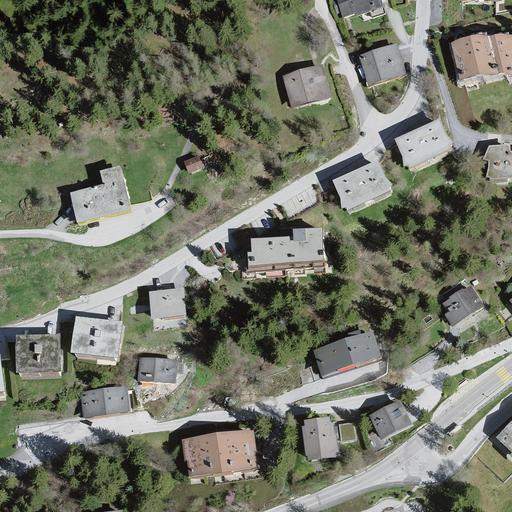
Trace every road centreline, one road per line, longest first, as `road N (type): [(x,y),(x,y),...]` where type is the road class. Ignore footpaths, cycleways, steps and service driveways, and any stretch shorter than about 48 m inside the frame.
road 1 (residential): [(511,344),(386,396),(263,417),(93,429),(0,470)]
road 2 (residential): [(376,144),(137,284),(0,336)]
road 3 (residential): [(0,238),(100,240),(146,219),(182,165)]
road 4 (residential): [(421,28),(454,124),(480,141),(511,142)]
road 5 (residential): [(376,144),(321,0)]
road 6 (tertiary): [(407,452),(511,367)]
road 7 (tertiary): [(287,511),(407,452)]
road 8 (residential): [(407,452),(425,466),(453,461),(511,403)]
road 9 (residential): [(421,28),(408,119),(376,144)]
